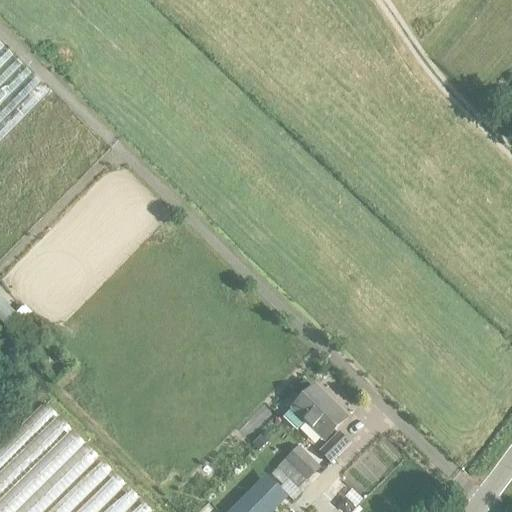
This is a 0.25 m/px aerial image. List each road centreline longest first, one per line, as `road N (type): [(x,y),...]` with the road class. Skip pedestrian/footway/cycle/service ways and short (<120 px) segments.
road 1 (unknown): [(511,158),(470,118),(379,0)]
road 2 (track): [(0,270),(120,149)]
